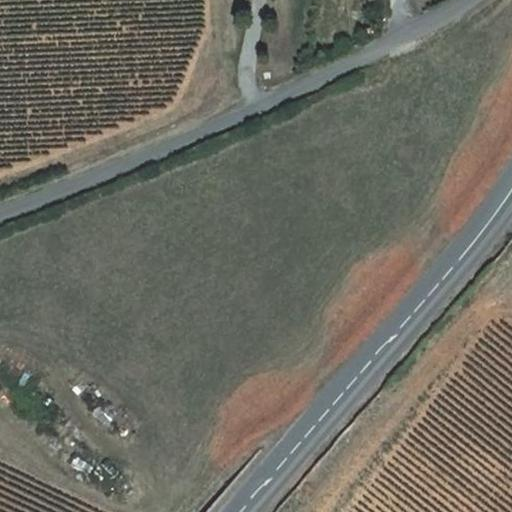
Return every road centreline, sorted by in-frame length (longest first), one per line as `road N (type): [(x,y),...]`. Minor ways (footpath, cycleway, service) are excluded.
road 1 (unclassified): [(465,0),(108,171),(0,213)]
road 2 (tertiary): [(511,191),(240,511)]
